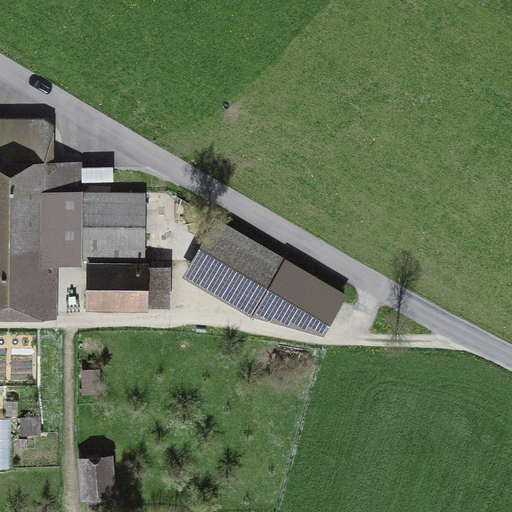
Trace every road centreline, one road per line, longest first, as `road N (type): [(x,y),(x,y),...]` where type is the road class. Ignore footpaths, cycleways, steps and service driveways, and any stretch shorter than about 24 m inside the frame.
road 1 (unclassified): [(0,68),(511,362)]
road 2 (track): [(469,342),(332,341),(189,321),(0,320)]
